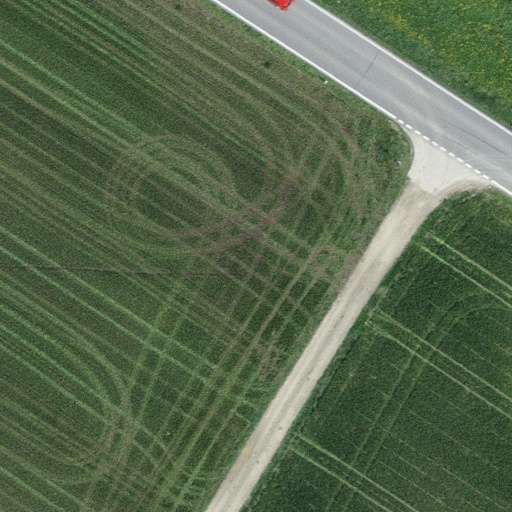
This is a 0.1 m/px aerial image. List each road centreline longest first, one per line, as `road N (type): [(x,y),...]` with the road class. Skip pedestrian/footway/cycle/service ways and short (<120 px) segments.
road 1 (track): [(231,511),(458,138)]
road 2 (tertiary): [(247,0),(511,173)]
